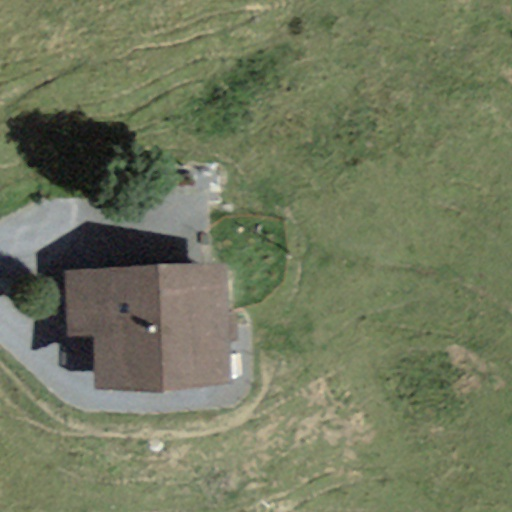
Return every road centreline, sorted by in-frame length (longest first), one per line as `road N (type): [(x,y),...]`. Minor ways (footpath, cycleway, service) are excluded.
road 1 (track): [(217,401),(89,397),(0,321)]
road 2 (track): [(135,216),(73,224),(0,247)]
